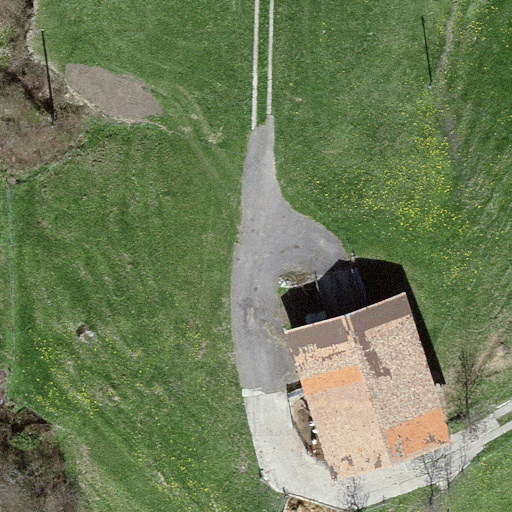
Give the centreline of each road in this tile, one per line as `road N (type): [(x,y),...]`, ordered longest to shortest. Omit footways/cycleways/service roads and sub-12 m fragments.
road 1 (track): [(259,132),(264,395),(276,444),(294,469),(322,486),(355,489),(446,456),(511,417)]
road 2 (track): [(259,132),(263,0)]
